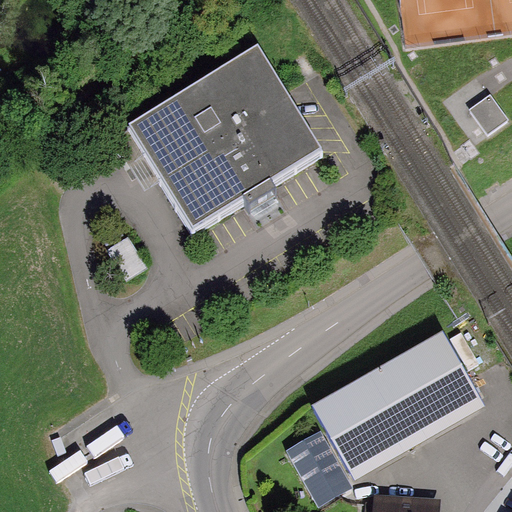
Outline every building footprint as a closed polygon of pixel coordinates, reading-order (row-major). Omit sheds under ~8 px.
[(322,162),(258,56),(128,133),(192,240),(322,162)] [(491,98),(470,113),(487,136),(507,121),(491,98)] [(147,268),(139,242),(119,249),(127,274),(147,268)] [(442,340),(316,411),(356,483),(421,447),(483,413),(442,340)] [(55,435),(69,460),(117,434),(104,409),(55,435)] [(511,511),(511,490),(507,489),(500,511),(511,511)] [(378,499),(377,511),(437,511),(438,503),(402,500),(378,499)]
